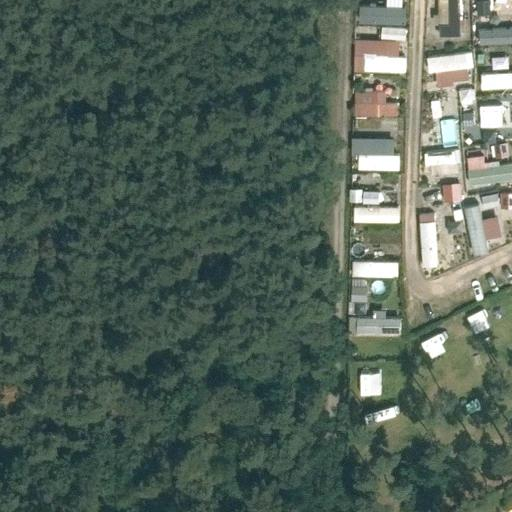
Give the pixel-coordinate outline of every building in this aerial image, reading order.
[(459,0),(437,0),(439,34),(461,33),(459,0)] [(406,22),(406,4),(358,4),(358,21),(406,22)] [(511,14),(479,16),(481,41),(511,39),(511,14)] [(406,37),(406,27),(382,26),(382,37),(406,37)] [(408,55),(399,55),(399,38),(355,37),(355,69),(408,70),(408,55)] [(473,51),(428,52),(428,69),(437,69),(437,82),(468,81),(468,65),(473,65),(473,51)] [(511,84),(511,69),(481,71),(482,86),(511,84)] [(399,113),(398,100),(388,101),(387,88),(355,89),(356,115),(399,113)] [(478,117),(467,118),(468,131),(511,129),(511,118),(511,113),(496,114),(496,109),(478,110),(478,117)] [(393,152),(393,136),(353,136),(352,151),(360,151),(360,167),(401,167),(401,152),(393,152)] [(498,157),(511,153),(507,140),(494,144),(498,157)] [(425,150),(425,163),(461,161),(460,148),(425,150)] [(511,179),(511,161),(484,163),(484,153),(468,153),(469,182),(511,179)] [(443,182),(444,200),(463,199),(462,181),(443,182)] [(511,190),(501,191),(501,207),(511,206),(511,190)] [(482,193),(483,206),(500,205),(499,193),(482,193)] [(499,214),(482,215),(482,202),(467,203),(470,252),(488,251),(487,236),(500,235),(499,214)] [(401,220),(401,204),(355,204),(355,220),(401,220)] [(439,263),(436,211),(419,212),(422,264),(439,263)] [(352,258),(352,274),(398,274),(398,259),(352,258)] [(351,312),(366,314),(369,286),(354,284),(351,312)] [(385,316),(385,308),(374,308),(373,316),(357,315),(357,330),(400,331),(401,316),(385,316)]
